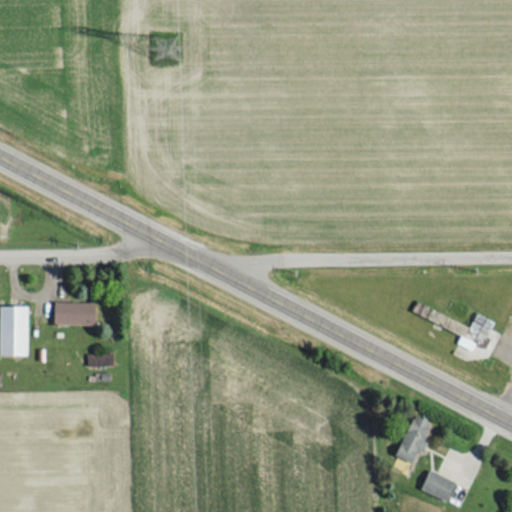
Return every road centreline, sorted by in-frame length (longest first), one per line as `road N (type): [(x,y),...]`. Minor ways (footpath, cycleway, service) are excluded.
road 1 (trunk): [(511,413),(0,147)]
road 2 (residential): [(0,253),(511,249)]
